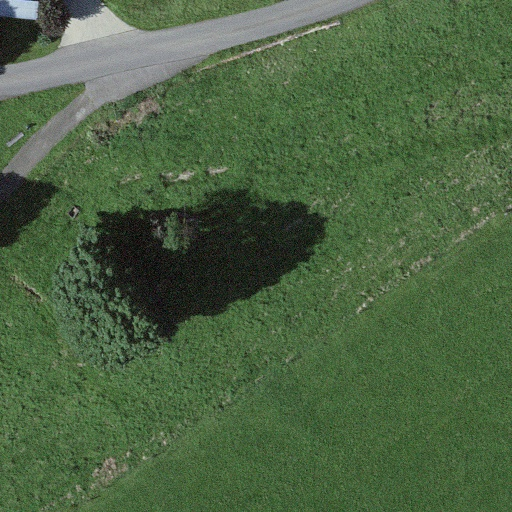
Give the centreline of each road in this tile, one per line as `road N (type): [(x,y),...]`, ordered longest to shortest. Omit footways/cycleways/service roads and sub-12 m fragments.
road 1 (unclassified): [(341,0),(111,62)]
road 2 (unclassified): [(111,62),(112,81),(0,194)]
